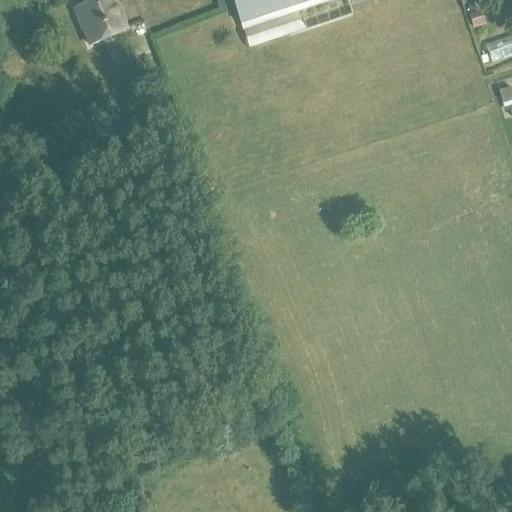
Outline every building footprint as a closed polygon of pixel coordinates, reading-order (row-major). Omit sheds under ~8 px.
[(84,0),(87,5),(76,10),(81,22),(83,22),(93,46),(104,41),(108,43),(116,40),(117,35),(129,31),(115,0),(84,0)] [(337,0),(229,0),(240,31),(243,30),(250,52),(353,18),(346,0),(337,0)] [(472,12),(477,26),(490,22),(485,7),(472,12)] [(496,62),(511,55),(511,34),(489,43),(496,62)] [(507,107),(511,105),(511,84),(502,88),(507,107)]
